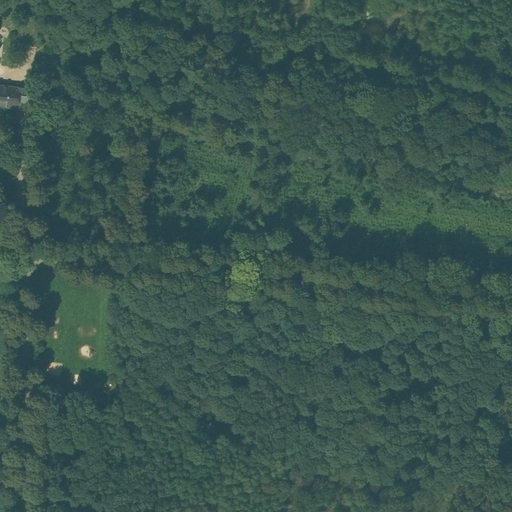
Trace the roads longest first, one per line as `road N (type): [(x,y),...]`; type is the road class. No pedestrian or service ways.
road 1 (unclassified): [(511,297),(23,256)]
road 2 (unclassified): [(23,256),(26,511)]
road 3 (unclassified): [(23,256),(20,116)]
